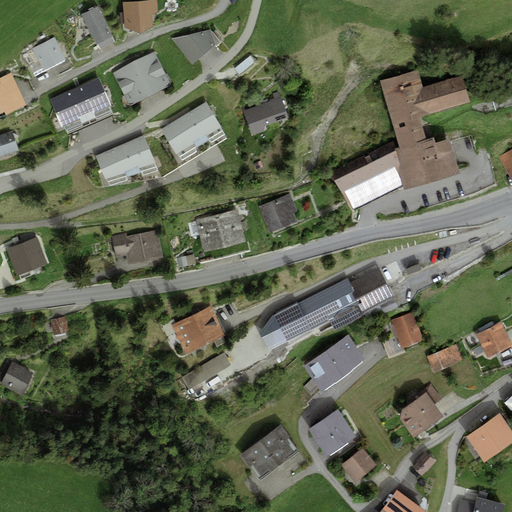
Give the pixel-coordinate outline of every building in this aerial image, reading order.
[(156,0),(151,0),(123,3),(125,28),(142,33),(154,28),(151,14),(158,11),(156,0)] [(98,7),(81,16),(97,44),(113,35),(98,7)] [(189,35),(172,39),(192,65),(215,45),(217,47),(221,43),(211,32),(210,30),(189,35)] [(53,38),(32,49),(44,71),(65,60),(53,38)] [(155,52),(113,73),(129,105),(171,84),(155,52)] [(250,56),(235,68),(240,74),(255,62),(250,56)] [(400,147),(395,149),(396,151),(404,185),(405,190),(459,173),(449,139),(435,144),(434,137),(427,139),(421,118),(471,102),(461,74),(422,86),(417,70),(380,81),(400,147)] [(0,114),(5,112),(6,115),(26,105),(11,73),(0,77),(0,114)] [(99,78),(50,100),(62,128),(64,126),(68,134),(112,115),(109,107),(111,106),(99,78)] [(270,102),(243,111),(252,136),(264,132),(265,126),(289,118),(281,97),(269,100),(270,102)] [(194,148),(209,139),(211,143),(226,135),(223,131),(207,103),(161,129),(178,158),(179,157),(181,161),(197,152),(194,148)] [(12,131),(0,135),(0,156),(19,150),(12,131)] [(144,136),(95,155),(105,180),(108,179),(110,185),(127,180),(126,177),(141,172),(143,177),(158,171),(144,136)] [(511,150),(498,160),(511,180),(511,150)] [(404,185),(396,151),(335,180),(353,213),(404,185)] [(259,208),(270,233),(297,222),(293,212),(298,210),(291,194),(259,208)] [(237,210),(196,219),(203,252),(245,243),(237,210)] [(164,258),(157,230),(126,237),(123,238),(126,256),(129,266),(164,258)] [(123,238),(126,237),(126,233),(112,236),(117,258),(126,256),(123,238)] [(17,277),(48,264),(37,237),(6,250),(17,277)] [(194,255),(177,259),(179,268),(196,264),(194,255)] [(379,269),(350,282),(364,314),(393,300),(379,269)] [(272,316),(260,334),(268,352),(330,321),(335,332),(366,316),(364,314),(350,282),(347,278),(272,316)] [(211,306),(172,325),(186,354),(225,336),(211,306)] [(412,312),(391,320),(402,348),(423,340),(412,312)] [(68,317),(50,320),(53,336),(71,332),(68,317)] [(511,345),(500,322),(476,335),(488,358),(511,345)] [(349,335),(304,367),(321,390),(366,359),(349,335)] [(455,345),(427,357),(434,374),(462,362),(455,345)] [(223,353),(182,377),(190,390),(231,366),(223,353)] [(12,362),(1,384),(23,396),(34,374),(12,362)] [(426,393),(434,404),(442,399),(430,384),(423,390),(426,393)] [(402,410),(400,420),(414,439),(444,417),(434,404),(426,393),(402,410)] [(356,438),(338,410),(309,430),(327,457),(356,438)] [(511,430),(500,413),(466,437),(485,463),(511,443),(511,430)] [(280,425),(240,455),(249,468),(252,465),(262,479),(297,453),(287,440),(290,438),(280,425)] [(362,449),(341,466),(355,483),(376,467),(362,449)] [(425,451),(417,461),(418,462),(413,468),(422,476),(426,472),(436,461),(425,451)] [(386,511),(426,511),(397,490),(383,509),(386,511)] [(478,497),(477,497),(475,503),(460,500),(457,511),(502,511),(505,504),(486,499),(488,494),(480,492),(478,497)]
